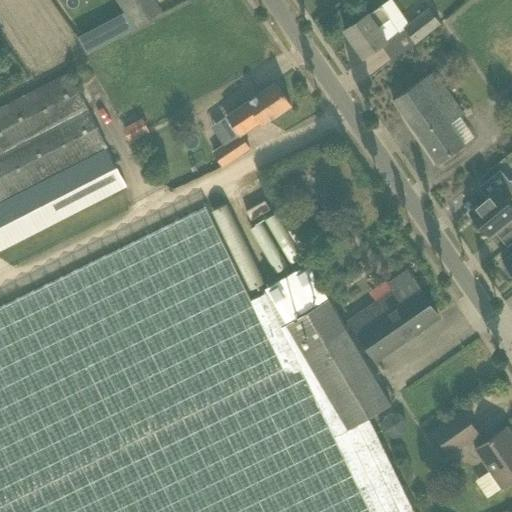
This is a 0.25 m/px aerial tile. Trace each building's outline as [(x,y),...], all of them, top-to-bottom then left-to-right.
[(119,0),(138,27),(163,15),(153,0),(119,0)] [(346,31),(364,57),(387,41),(399,32),(382,6),(369,15),(369,14),(346,31)] [(402,28),(415,44),(441,23),(429,7),(402,28)] [(434,72),(410,89),(394,100),(437,164),(465,145),(451,124),(464,115),(434,72)] [(227,115),(240,134),(241,135),(261,122),(263,125),(292,106),(276,83),(227,115)] [(143,120),(127,128),(125,129),(130,140),(148,131),(143,120)] [(214,152),(224,167),(250,149),(241,135),(240,134),(214,152)] [(108,147),(0,202),(0,250),(128,186),(108,147)] [(510,182),(500,170),(479,187),(488,198),(471,212),(489,235),(495,231),(501,239),(511,230),(511,206),(506,198),(511,194),(505,186),(510,182)] [(267,200),(248,211),(253,220),(272,209),(267,200)] [(262,282),(223,202),(211,208),(250,288),(262,282)] [(253,298),(210,210),(208,206),(0,308),(0,511),(415,511),(369,416),(347,430),(287,327),(267,292),(253,298)] [(331,300),(311,265),(269,291),(267,292),(287,327),(331,300)] [(376,360),(405,339),(439,316),(421,290),(406,301),(397,288),(350,321),(376,360)] [(331,300),(287,327),(347,430),(369,416),(391,403),(331,300)] [(379,423),(395,439),(409,425),(393,409),(379,423)] [(463,411),(434,430),(428,434),(445,458),(479,434),(463,411)] [(511,433),(507,427),(475,449),(502,488),(511,481),(511,433)]
